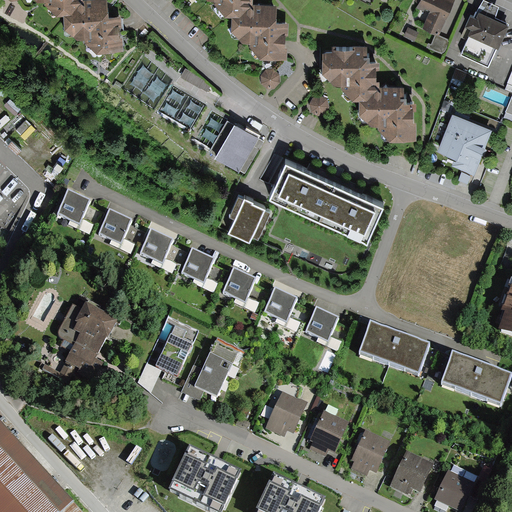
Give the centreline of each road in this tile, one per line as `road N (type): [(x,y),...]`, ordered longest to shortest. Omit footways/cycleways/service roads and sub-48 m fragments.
road 1 (residential): [(132,0),(283,127),(409,185)]
road 2 (residential): [(361,308),(93,187)]
road 3 (residential): [(394,511),(232,432),(166,411)]
road 4 (residential): [(361,308),(493,356)]
road 5 (residential): [(409,185),(361,308)]
